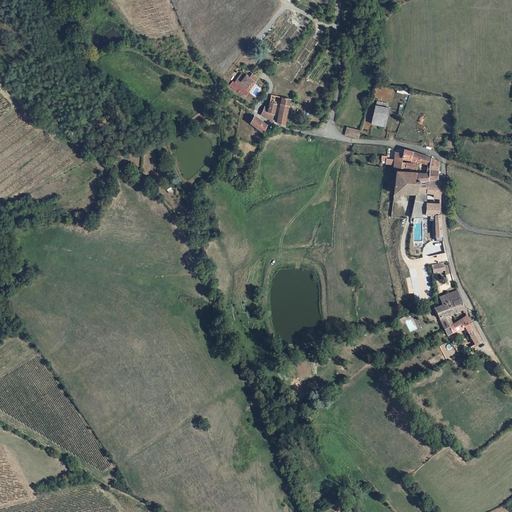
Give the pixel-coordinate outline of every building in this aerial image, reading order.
[(231,82),(229,81),(227,84),(235,91),(237,89),(239,91),(240,89),(241,90),(245,86),(247,87),(255,78),(248,74),(245,77),(238,72),(231,82)] [(273,120),(280,96),(271,95),(268,107),(265,106),(261,115),(273,120)] [(277,122),(285,125),(291,99),(282,97),(277,122)] [(386,112),(373,108),(368,128),(381,131),(386,112)] [(264,127),(254,119),(251,117),(248,124),(262,134),(264,127)] [(359,131),(347,128),(346,134),(357,137),(359,131)] [(401,151),(401,155),(400,161),(413,163),(413,166),(418,166),(419,164),(424,165),(425,157),(401,151)] [(393,161),(392,165),(400,166),(400,161),(401,155),(394,154),(393,161)] [(384,164),(384,167),(392,168),(392,165),(393,161),(384,160),(384,158),(378,158),(378,163),(384,164)] [(413,174),(413,180),(434,181),(437,161),(430,158),(427,175),(413,174)] [(434,181),(413,180),(413,174),(394,172),(392,196),(415,197),(416,194),(430,194),(430,198),(437,199),(438,181),(434,181)] [(439,234),(438,219),(437,204),(433,205),(426,206),(419,205),(412,204),(411,216),(420,216),(429,216),(432,215),(433,235),(439,234)] [(444,262),(432,264),(433,273),(445,271),(444,262)] [(435,321),(444,318),(462,310),(453,291),(435,299),(439,308),(431,311),(435,321)] [(461,328),(468,338),(474,334),(464,316),(448,327),(440,332),(443,338),(461,328)] [(440,332),(448,327),(444,318),(435,321),(440,332)] [(468,338),(472,345),(479,341),(474,334),(468,338)]
